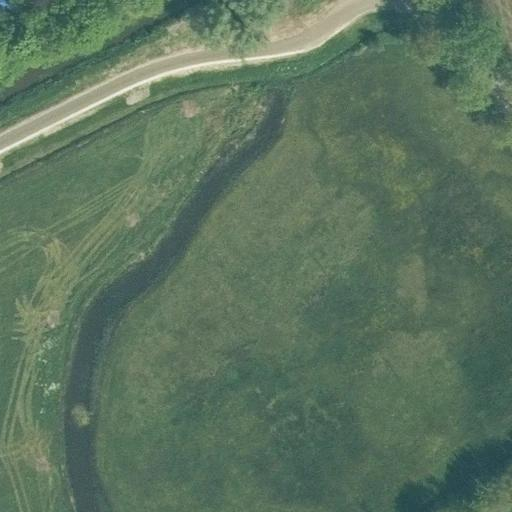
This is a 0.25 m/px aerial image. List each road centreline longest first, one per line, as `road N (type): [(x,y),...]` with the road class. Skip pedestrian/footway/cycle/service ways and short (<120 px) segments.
road 1 (unclassified): [(0,145),(154,72),(295,47),(358,0)]
road 2 (unclassified): [(511,107),(412,0)]
